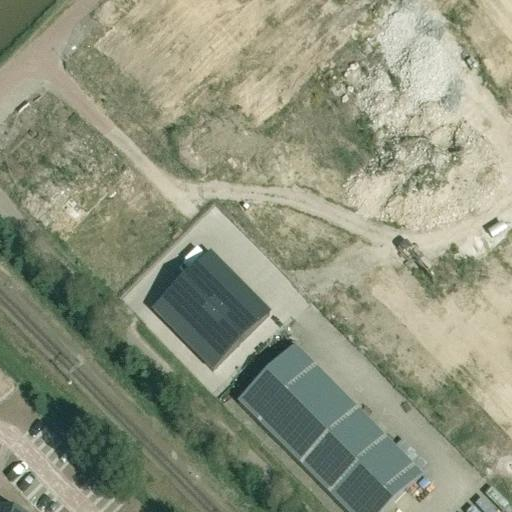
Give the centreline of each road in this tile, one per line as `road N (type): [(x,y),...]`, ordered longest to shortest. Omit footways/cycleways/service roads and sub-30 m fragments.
road 1 (unclassified): [(302,511),(0,203)]
road 2 (unclassified): [(0,81),(89,0)]
